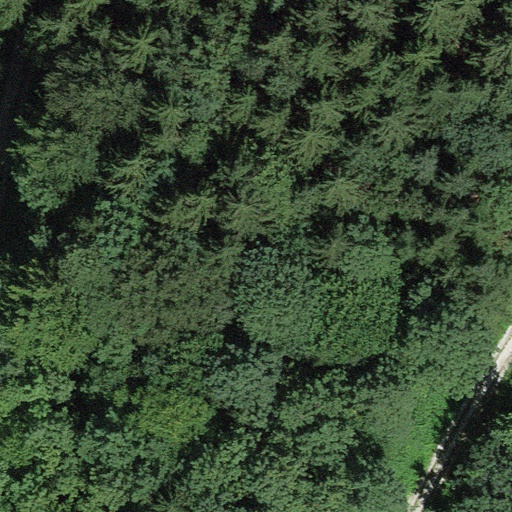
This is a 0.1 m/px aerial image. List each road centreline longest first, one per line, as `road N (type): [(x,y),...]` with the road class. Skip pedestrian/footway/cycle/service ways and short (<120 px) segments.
road 1 (track): [(428,511),(511,360)]
road 2 (track): [(43,0),(0,143)]
